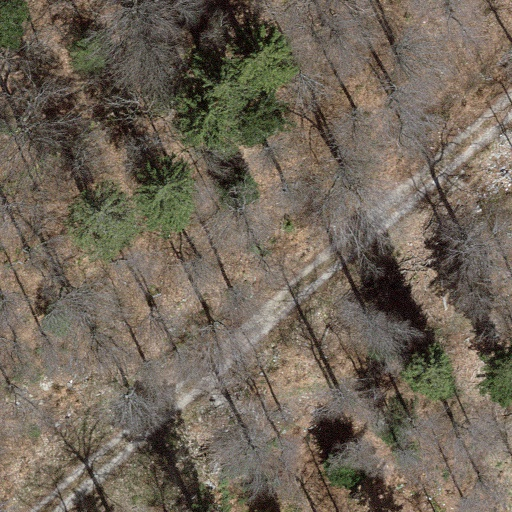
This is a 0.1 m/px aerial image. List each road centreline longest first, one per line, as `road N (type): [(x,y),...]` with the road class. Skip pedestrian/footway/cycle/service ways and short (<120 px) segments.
road 1 (track): [(511,155),(273,349)]
road 2 (track): [(273,349),(70,511)]
